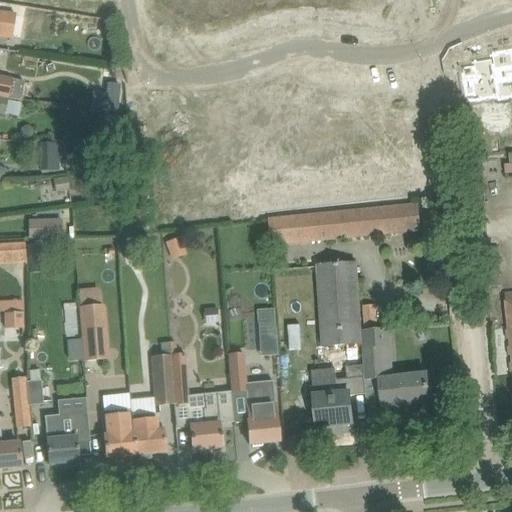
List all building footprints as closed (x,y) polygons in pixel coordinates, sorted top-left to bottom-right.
[(0,14),(0,38),(13,40),(16,17),(0,14)] [(511,49),(491,52),(492,58),(499,97),(511,94),(511,54),(511,55),(511,49)] [(474,65),(461,67),(467,102),(499,97),(492,58),(473,61),(474,65)] [(0,76),(0,98),(8,101),(9,99),(20,101),(24,82),(13,80),(13,79),(0,76)] [(94,103),(113,105),(115,85),(97,82),(94,103)] [(21,103),(9,101),(0,98),(0,114),(5,115),(5,114),(19,117),(21,103)] [(312,101),(285,105),(291,147),(317,143),(320,160),(333,158),(329,130),(317,132),(312,101)] [(232,102),(204,106),(210,146),(215,145),(216,152),(246,148),(242,122),(235,123),(232,102)] [(262,140),(250,142),(254,170),(267,168),(265,151),(291,147),(285,105),(257,110),(262,140)] [(204,106),(165,112),(171,152),(210,146),(204,106)] [(124,134),(124,117),(104,117),(104,134),(124,134)] [(139,189),(135,166),(125,167),(129,191),(139,189)] [(68,178),(54,180),(56,192),(69,190),(68,178)] [(139,202),(127,203),(130,220),(141,218),(139,202)] [(397,208),(354,212),(356,237),(400,232),(419,230),(417,206),(397,208)] [(270,221),(270,224),(272,245),(356,237),(354,212),(270,221)] [(62,221),(29,222),(30,240),(62,239),(62,221)] [(123,240),(127,259),(143,257),(140,237),(123,240)] [(174,259),(187,254),(180,238),(168,242),(174,259)] [(0,265),(29,263),(28,248),(25,248),(25,243),(0,244),(0,265)] [(50,245),(28,246),(28,248),(29,263),(44,262),(43,258),(50,258),(50,245)] [(336,266),(317,267),(321,327),(323,347),(362,344),(361,331),(356,264),(336,266)] [(0,312),(22,312),(22,301),(0,301),(0,312)] [(376,305),(363,306),(365,327),(377,327),(376,305)] [(82,308),(86,361),(109,359),(105,306),(82,308)] [(205,311),(206,323),(220,322),(219,309),(205,311)] [(277,324),(276,310),(257,311),(258,326),(277,324)] [(382,329),(361,331),(362,344),(363,361),(364,368),(364,381),(379,380),(383,420),(415,416),(413,404),(430,402),(426,375),(426,373),(394,376),(390,329),(382,329)] [(172,405),(169,343),(161,344),(162,356),(152,357),(155,406),(172,405)] [(176,343),(169,343),(172,405),(188,404),(185,355),(177,355),(176,343)] [(244,354),(229,355),(232,392),(235,423),(247,421),(247,426),(249,445),(252,445),(252,448),(263,447),(263,444),(279,443),(277,423),(273,382),(247,384),(244,354)] [(335,369),(311,371),(314,397),(317,429),(352,425),(350,397),(366,395),(364,381),(364,368),(346,369),(346,380),(336,381),(335,369)] [(31,427),(28,398),(26,378),(12,379),(17,428),(31,427)] [(44,380),(31,381),(33,402),(46,402),(44,380)] [(204,426),(190,427),(192,451),(222,448),(219,424),(235,423),(232,392),(204,395),(206,409),(202,409),(204,426)] [(59,416),(45,417),(47,441),(46,441),(49,465),(64,463),(65,467),(77,466),(76,462),(78,462),(78,458),(91,457),(86,399),(58,402),(59,416)] [(131,411),(102,414),(106,459),(135,456),(131,415),(131,411)] [(131,415),(135,456),(138,456),(139,460),(149,459),(149,455),(164,454),(161,414),(132,416),(132,415),(131,415)] [(0,469),(21,467),(19,443),(1,445),(0,438),(0,469)]
